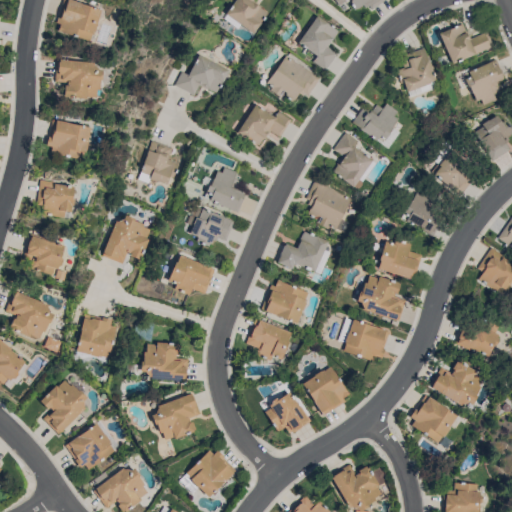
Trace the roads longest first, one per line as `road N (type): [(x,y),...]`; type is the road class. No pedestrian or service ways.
road 1 (residential): [(280,480),(239,431),(220,382),(222,328),(311,140),(382,40),(446,0)]
road 2 (residential): [(252,511),(280,480),(373,419),(396,392),(424,346),(454,255),(511,185)]
road 3 (residential): [(0,215),(17,150),(31,0)]
